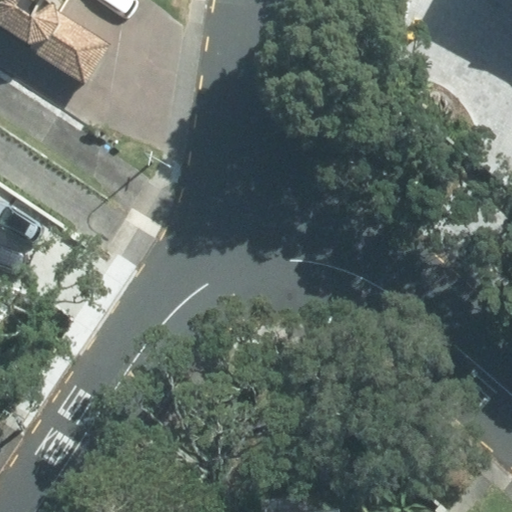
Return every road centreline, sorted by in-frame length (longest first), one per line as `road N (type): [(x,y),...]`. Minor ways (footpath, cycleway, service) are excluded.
road 1 (residential): [(38,511),(154,332),(208,282),(247,265)]
road 2 (residential): [(247,265),(290,260),(348,271),(403,303),(511,395)]
road 3 (residential): [(247,265),(244,148),(262,0)]
